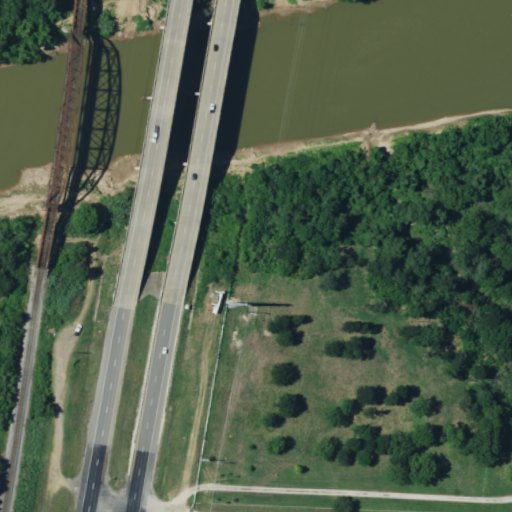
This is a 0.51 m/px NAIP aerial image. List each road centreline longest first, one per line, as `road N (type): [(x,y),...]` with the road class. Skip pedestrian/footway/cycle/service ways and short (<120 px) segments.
road 1 (trunk): [(175,0),(122,297)]
road 2 (trunk): [(169,289),(220,0)]
road 3 (trunk): [(134,511),(169,289)]
road 4 (trunk): [(122,297),(88,511)]
